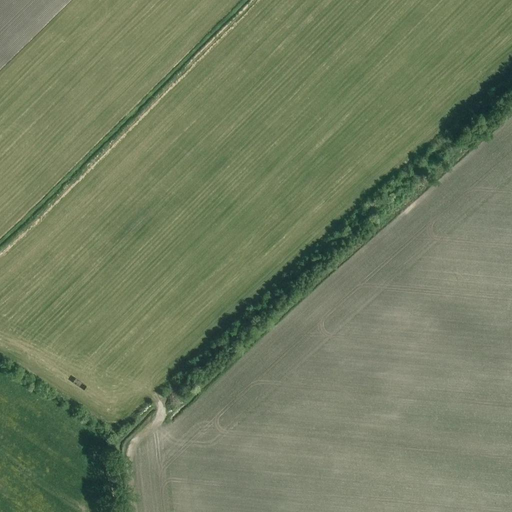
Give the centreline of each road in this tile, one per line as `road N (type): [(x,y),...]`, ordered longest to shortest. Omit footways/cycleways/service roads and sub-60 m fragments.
road 1 (track): [(0,250),(260,0)]
road 2 (track): [(136,511),(130,452),(157,413),(147,389)]
